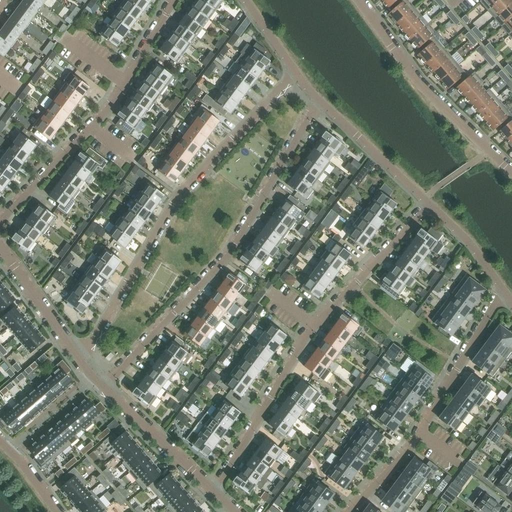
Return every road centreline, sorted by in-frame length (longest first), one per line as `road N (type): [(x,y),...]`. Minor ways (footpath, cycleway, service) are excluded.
road 1 (residential): [(295,72),(177,195),(80,362)]
road 2 (residential): [(102,388),(226,259),(317,101)]
road 3 (residential): [(357,0),(415,79),(511,174)]
road 4 (residential): [(213,490),(313,325)]
road 5 (residential): [(313,325),(429,206)]
road 6 (residential): [(502,291),(419,434)]
road 7 (residential): [(429,206),(317,101)]
road 8 (residential): [(213,490),(102,388)]
road 9 (residential): [(80,362),(0,249)]
road 10 (residential): [(0,219),(90,127)]
